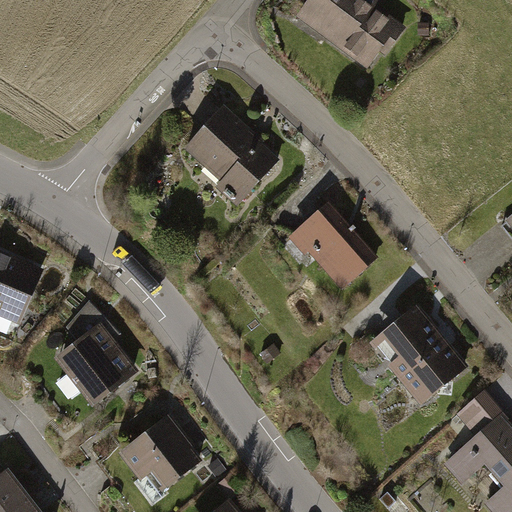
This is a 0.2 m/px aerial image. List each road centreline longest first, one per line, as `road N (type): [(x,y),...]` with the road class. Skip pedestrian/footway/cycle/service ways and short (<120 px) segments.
road 1 (residential): [(224,29),(349,155),(511,353)]
road 2 (residential): [(320,511),(146,281),(53,203)]
road 3 (residential): [(224,29),(53,203)]
road 4 (residential): [(88,511),(0,401)]
